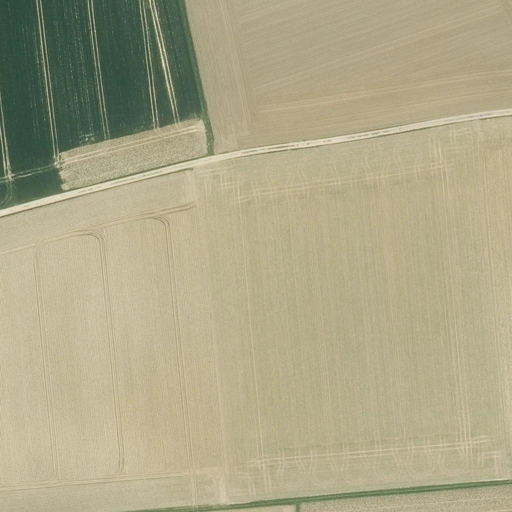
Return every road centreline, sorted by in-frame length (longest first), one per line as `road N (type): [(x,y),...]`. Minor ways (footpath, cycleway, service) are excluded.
road 1 (track): [(511,113),(215,158),(0,213)]
road 2 (track): [(295,511),(294,502),(511,482)]
road 3 (track): [(181,0),(215,158)]
